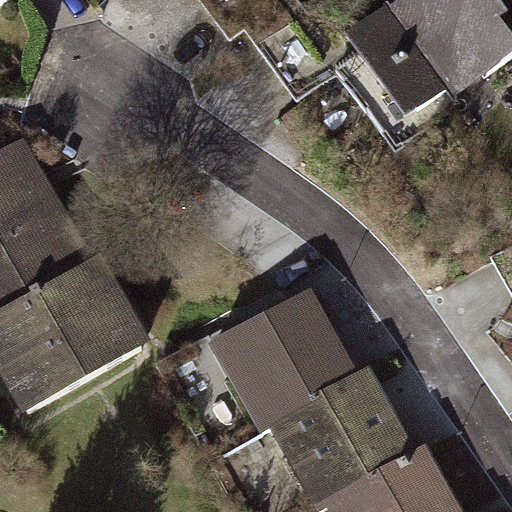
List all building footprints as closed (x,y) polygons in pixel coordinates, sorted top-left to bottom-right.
[(0,0),(0,10),(17,0),(0,0)] [(356,27),(335,0),(212,0),(289,104),(336,69),(391,147),(408,134),(339,39),(356,27)] [(511,59),(511,28),(491,0),(393,0),(356,27),(339,39),(408,134),(511,59)] [(26,145),(0,160),(0,382),(27,430),(157,356),(105,266),(98,270),(26,145)] [(314,296),(214,351),(262,436),(272,431),(362,381),(314,296)] [(362,381),(272,431),(316,511),(328,511),(329,511),(419,461),(371,376),(362,381)] [(419,461),(329,511),(459,511),(428,456),(419,461)]
